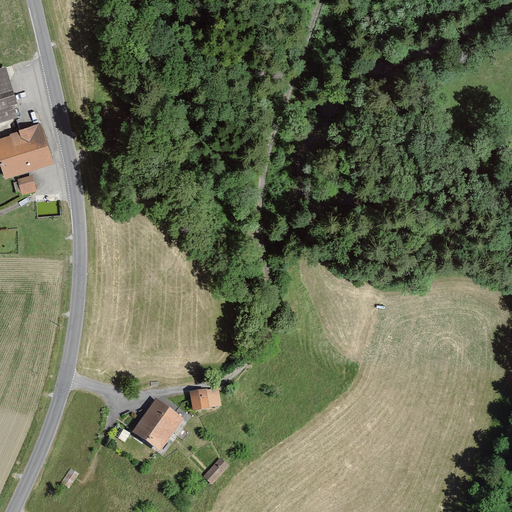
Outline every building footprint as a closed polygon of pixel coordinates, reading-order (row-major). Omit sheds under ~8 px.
[(0,124),(19,120),(7,69),(0,70),(0,124)] [(42,127),(0,138),(0,166),(6,185),(55,171),(42,127)] [(218,390),(192,393),(194,408),(220,405),(218,390)] [(186,421),(157,399),(133,431),(162,452),(186,421)] [(229,466),(220,459),(204,477),(213,484),(229,466)] [(62,483),(71,487),(77,471),(69,468),(62,483)]
